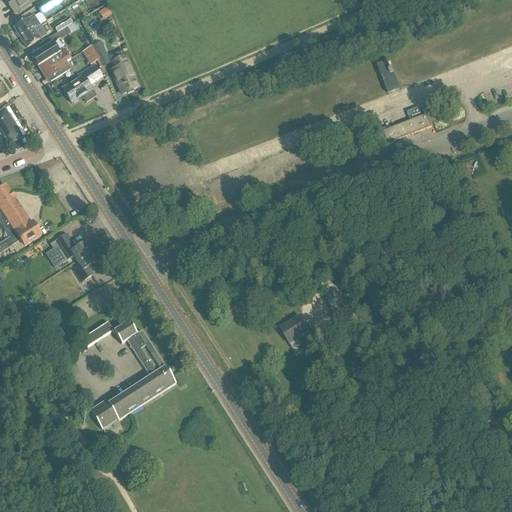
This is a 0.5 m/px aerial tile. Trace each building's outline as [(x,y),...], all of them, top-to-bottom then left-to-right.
[(6,0),(10,5),(8,6),(14,15),(37,0),(6,0)] [(53,0),(50,0),(37,9),(42,16),(57,6),(53,0)] [(107,8),(99,14),(105,22),(112,16),(107,8)] [(203,138),(196,140),(198,146),(197,146),(204,165),(511,46),(511,14),(236,122),(234,117),(200,130),(203,138)] [(27,20),(13,29),(20,39),(34,30),(31,25),(37,21),(33,16),(28,20),(27,20)] [(62,23),(55,28),(58,34),(66,29),(62,23)] [(112,23),(106,26),(110,33),(115,30),(112,23)] [(74,24),(66,29),(58,34),(39,46),(42,51),(32,57),(38,67),(41,71),(67,54),(65,51),(59,42),(65,38),(78,30),(74,24)] [(34,30),(20,39),(26,49),(40,40),(46,36),(40,26),(34,30)] [(79,45),(85,60),(95,55),(88,41),(79,45)] [(101,43),(93,47),(103,69),(111,65),(101,43)] [(122,50),(109,56),(115,70),(112,72),(122,95),(137,89),(127,65),(128,65),(122,50)] [(67,54),(41,71),(49,84),(71,70),(67,63),(71,61),(67,54)] [(82,77),(62,90),(71,104),(82,97),(85,103),(95,97),(91,91),(89,87),(102,79),(94,66),(84,73),(80,75),(82,77)] [(112,78),(107,80),(117,100),(122,97),(112,78)] [(391,129),(383,132),(388,145),(396,142),(397,141),(432,128),(427,115),(413,121),(412,119),(421,115),(419,110),(408,114),(410,120),(411,122),(391,129)] [(0,148),(3,146),(5,149),(20,140),(17,133),(8,119),(4,113),(0,115),(0,148)] [(0,224),(9,238),(0,244),(0,254),(20,241),(24,248),(41,237),(33,224),(30,225),(14,199),(10,193),(5,187),(0,189),(0,224)] [(66,235),(50,246),(62,265),(73,258),(76,263),(90,253),(84,244),(79,248),(78,246),(74,248),(71,242),(66,235)] [(80,268),(73,272),(81,284),(93,276),(89,270),(92,268),(91,266),(96,263),(90,253),(76,263),(80,268)] [(299,318),(280,330),(290,346),(291,345),(294,351),(301,346),(298,341),(310,334),(309,333),(313,331),(309,324),(305,326),(299,318)] [(105,402),(89,412),(101,431),(117,421),(118,422),(175,385),(141,333),(136,336),(128,323),(112,333),(121,346),(126,342),(149,378),(107,405),(105,402)] [(112,333),(111,331),(106,324),(81,340),(87,349),(112,333)] [(511,427),(502,411),(491,417),(507,445),(511,442),(511,427)]
